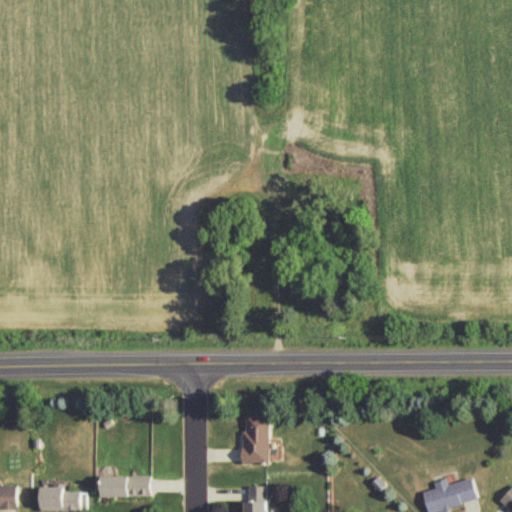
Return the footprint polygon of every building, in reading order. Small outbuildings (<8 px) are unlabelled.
[(245,463),(271,463),(272,414),(246,414),(245,463)] [(154,495),(153,474),(103,475),(104,496),(154,495)] [(432,511),(480,499),(474,476),(451,483),(449,477),(436,481),(438,487),(425,491),(430,511),(432,511)] [(19,483),(0,483),(0,508),(19,508),(19,483)] [(43,508),(82,509),(82,490),(66,490),(66,485),(43,484),(43,508)] [(247,499),(247,511),(269,511),(269,484),(251,485),(251,499),(247,499)] [(511,487),(502,498),(511,508),(511,487)]
